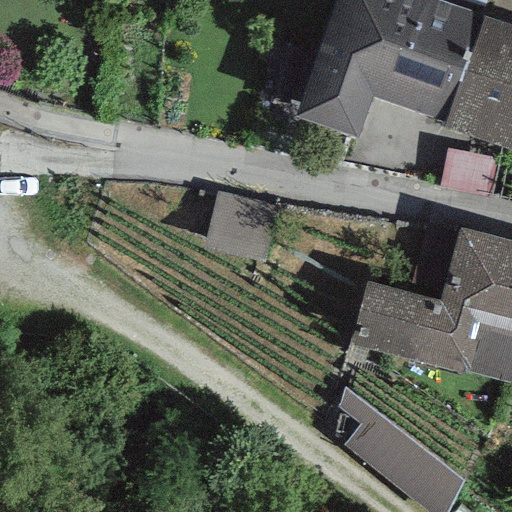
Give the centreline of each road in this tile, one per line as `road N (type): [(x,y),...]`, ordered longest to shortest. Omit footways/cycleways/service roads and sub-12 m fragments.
road 1 (residential): [(0,107),(511,221)]
road 2 (track): [(0,222),(371,511)]
road 3 (track): [(151,146),(119,164),(0,160)]
